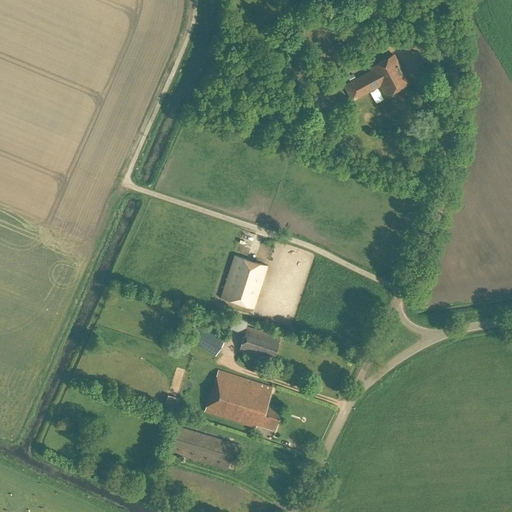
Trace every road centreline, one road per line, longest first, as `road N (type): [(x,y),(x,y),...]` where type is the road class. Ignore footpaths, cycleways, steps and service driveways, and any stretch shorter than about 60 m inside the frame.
road 1 (unclassified): [(399,291),(451,143),(449,0)]
road 2 (unknown): [(351,397),(236,363),(237,329)]
road 3 (unclassified): [(295,511),(351,397)]
